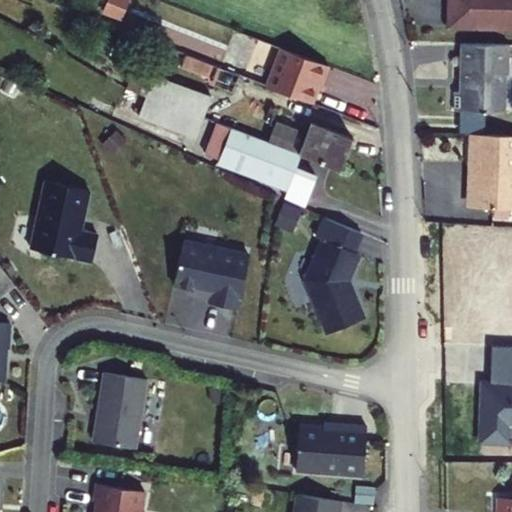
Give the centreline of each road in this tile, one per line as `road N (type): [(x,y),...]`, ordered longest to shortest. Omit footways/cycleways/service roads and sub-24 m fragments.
road 1 (residential): [(404,393),(81,328),(48,358),(38,511)]
road 2 (residential): [(376,0),(402,210),(404,393)]
